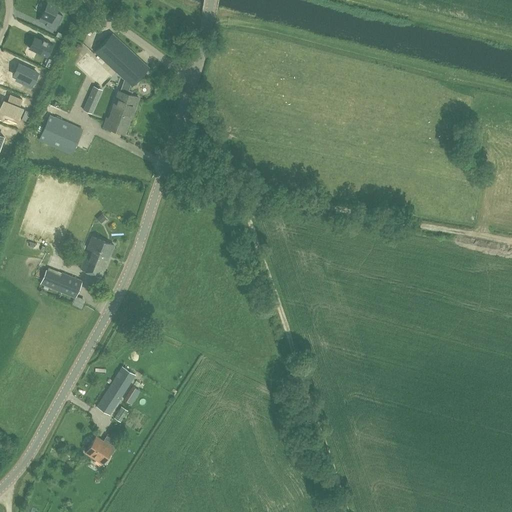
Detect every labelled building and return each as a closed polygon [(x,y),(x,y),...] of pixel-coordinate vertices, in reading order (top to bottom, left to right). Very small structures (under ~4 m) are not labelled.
[(36,21),(51,28),(55,21),(60,23),(65,13),(46,4),(43,12),(41,11),(36,21)] [(139,60),(112,34),(95,51),(121,76),(122,76),(139,60)] [(45,56),(51,43),(36,36),(30,49),(45,56)] [(105,121),(103,126),(124,133),(130,117),(132,118),(139,98),(127,94),(130,84),(148,68),(139,60),(121,76),(122,76),(124,78),(120,91),(118,91),(107,122),(105,121)] [(15,82),(30,89),(38,73),(18,64),(13,74),(17,76),(15,82)] [(102,89),(94,86),(83,110),(91,114),(102,89)] [(18,105),(21,99),(9,94),(6,100),(2,99),(0,104),(0,111),(17,119),(22,107),(18,105)] [(29,111),(24,109),(20,119),(25,121),(29,111)] [(82,130),(49,115),(38,139),(71,154),(82,130)] [(101,277),(114,245),(92,236),(87,248),(88,249),(80,268),(101,277)] [(61,275),(46,269),(40,284),(75,298),(82,281),(61,273),(61,275)] [(96,406),(109,415),(135,375),(122,366),(96,406)] [(140,391),(132,386),(124,399),(132,404),(140,391)] [(118,443),(107,436),(103,441),(96,436),(86,452),(102,463),(111,449),(113,450),(118,443)]
